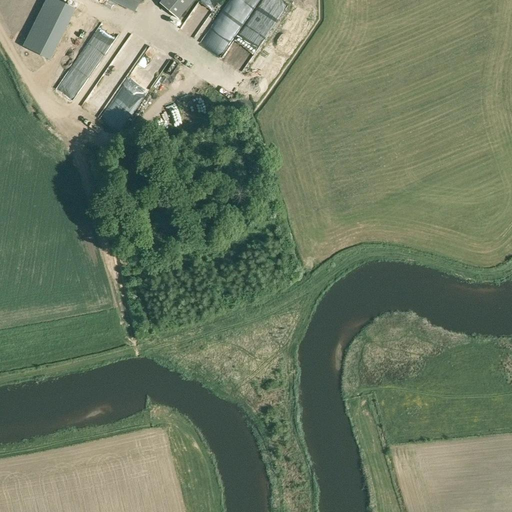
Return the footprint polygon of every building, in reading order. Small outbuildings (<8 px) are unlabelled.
[(114,0),(136,11),(141,0),(114,0)] [(193,0),(162,0),(160,4),(178,19),(193,0)] [(47,38),(62,44),(67,32),(52,26),(47,38)] [(69,68),(61,79),(79,91),(103,56),(96,51),(89,61),(74,51),(68,60),(76,65),(73,70),(69,68)] [(127,125),(155,86),(138,74),(108,117),(117,124),(120,120),(127,125)]
